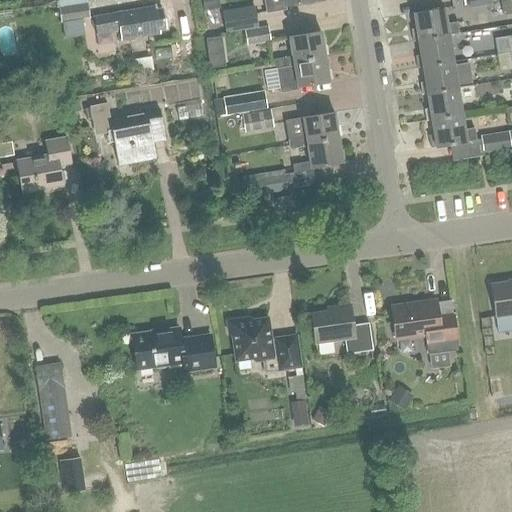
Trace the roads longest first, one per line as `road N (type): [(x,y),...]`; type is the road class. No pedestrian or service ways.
road 1 (residential): [(402,246),(0,302)]
road 2 (residential): [(402,246),(360,0)]
